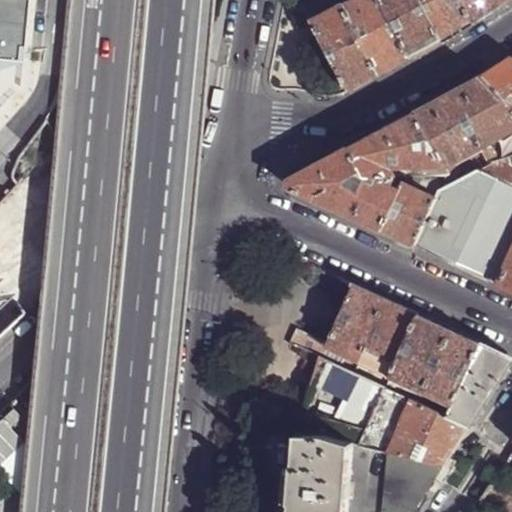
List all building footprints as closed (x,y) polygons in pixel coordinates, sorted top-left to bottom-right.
[(0,0),(0,52),(32,55),(36,0),(0,0)] [(400,66),(413,59),(382,0),(357,0),(347,6),(384,75),(400,66)] [(429,51),(445,43),(421,0),(382,0),(413,59),(429,51)] [(461,33),(476,24),(463,0),(421,0),(445,43),(461,33)] [(492,14),(505,5),(502,0),(463,0),(476,24),(492,14)] [(369,82),(384,75),(347,6),(346,4),(313,21),(352,91),(369,82)] [(0,65),(32,55),(0,52),(0,65)] [(511,58),(504,64),(484,77),(511,105),(511,58)] [(444,98),(418,112),(446,168),(447,170),(454,166),(480,152),(485,149),(492,146),(511,134),(511,105),(484,77),(444,98)] [(376,135),(352,148),(368,178),(371,178),(380,178),(397,178),(393,167),(440,168),(446,168),(418,112),(376,135)] [(493,163),(499,161),(496,154),(492,146),(485,149),(493,163)] [(511,155),(511,147),(496,154),(499,161),(511,155)] [(291,188),(384,231),(403,191),(393,186),(397,178),(380,178),(377,184),(370,181),(371,178),(368,178),(352,148),(313,169),(291,180),(291,188)] [(494,165),(493,163),(485,149),(480,152),(489,168),(494,165)] [(511,155),(499,161),(493,163),(494,165),(489,168),(481,172),(511,186),(511,155)] [(450,176),(448,177),(441,192),(460,182),(454,166),(447,170),(450,176)] [(440,168),(440,177),(448,177),(450,176),(447,170),(446,168),(440,168)] [(438,199),(416,246),(466,269),(483,277),(501,286),(511,262),(511,186),(481,172),(460,182),(441,192),(438,199)] [(408,178),(406,184),(438,199),(441,192),(448,177),(440,177),(416,177),(408,178)] [(399,238),(416,246),(438,199),(406,184),(403,191),(384,231),(399,238)] [(511,262),(501,286),(511,290),(511,262)] [(0,285),(0,330),(21,316),(0,285)] [(357,286),(330,347),(361,361),(389,300),(357,286)] [(405,308),(389,300),(361,361),(393,376),(421,315),(405,308)] [(393,376),(393,378),(388,389),(422,405),(455,331),(437,323),(421,315),(393,376)] [(290,344),(322,359),(324,359),(330,347),(296,331),(290,344)] [(455,331),(422,405),(451,418),(483,344),(471,339),(455,331)] [(471,427),(511,365),(511,357),(499,352),(483,344),(451,418),(471,427)] [(328,421),(367,432),(387,389),(356,374),(324,359),(322,359),(314,390),(306,420),(328,421)] [(422,405),(388,389),(387,389),(367,432),(361,447),(391,454),(446,466),(471,427),(451,418),(422,405)] [(349,511),(351,496),(356,446),(329,436),(302,435),(301,439),(298,468),(293,467),(289,504),(295,504),(294,511),(349,511)] [(415,511),(446,466),(391,454),(383,511),(415,511)] [(501,472),(511,478),(511,455),(510,459),(501,472)] [(483,511),(511,511),(511,496),(493,486),(485,498),(478,508),(483,511)]
